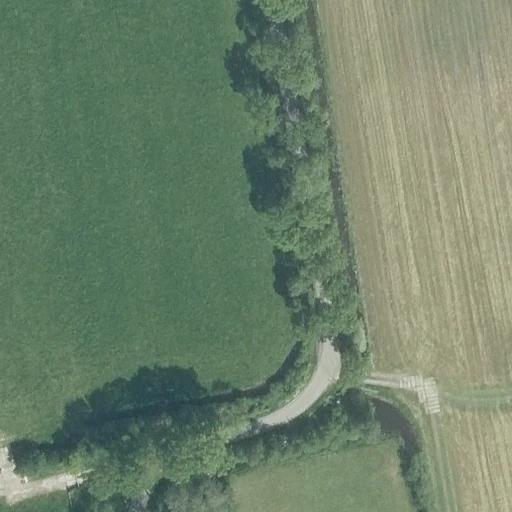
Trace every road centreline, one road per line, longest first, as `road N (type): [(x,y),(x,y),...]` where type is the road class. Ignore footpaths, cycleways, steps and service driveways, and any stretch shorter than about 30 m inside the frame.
road 1 (unclassified): [(135,511),(170,458),(285,416),(308,396),(328,358),(272,0)]
road 2 (track): [(170,458),(0,491)]
